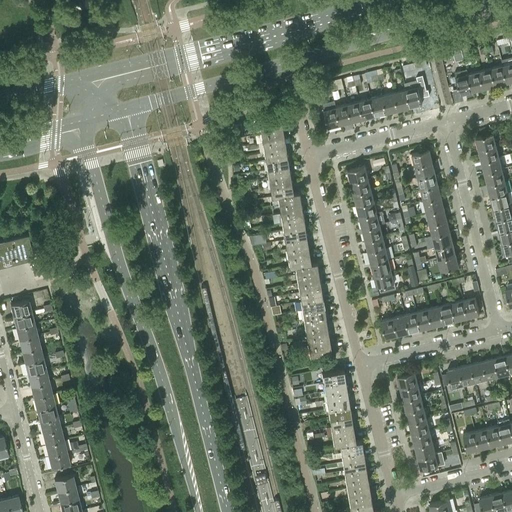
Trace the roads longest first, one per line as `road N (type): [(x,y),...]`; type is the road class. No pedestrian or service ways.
road 1 (secondary): [(227,511),(132,133),(119,110)]
road 2 (secondary): [(81,120),(197,511)]
road 3 (secondary): [(119,110),(508,0)]
road 4 (secondary): [(382,0),(88,75)]
road 5 (residential): [(497,330),(445,120)]
road 6 (residential): [(361,364),(309,156)]
road 7 (residential): [(445,120),(309,156)]
road 8 (residential): [(361,364),(497,330)]
road 9 (residential): [(393,496),(361,364)]
road 10 (residential): [(393,496),(511,466)]
